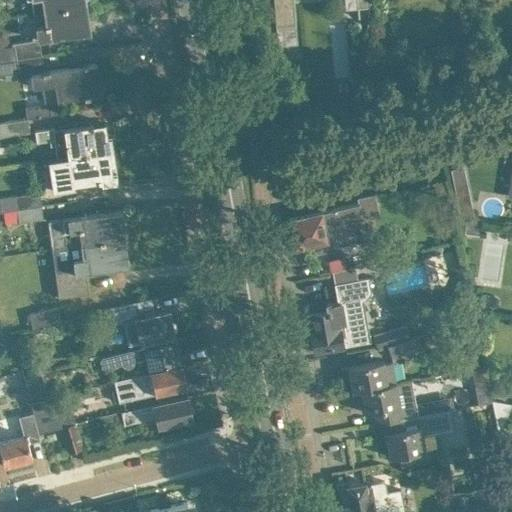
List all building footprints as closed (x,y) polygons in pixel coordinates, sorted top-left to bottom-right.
[(81,0),(41,0),(43,11),(82,5),(81,0)] [(273,0),(275,26),(276,26),(278,44),(296,43),(295,24),(294,15),(293,14),(292,0),(355,0),(356,6),(360,5),(369,5),(369,0),(273,0)] [(38,39),(86,32),(82,5),(43,11),(45,24),(35,26),(37,39),(38,39)] [(40,54),(38,39),(37,39),(10,43),(11,45),(0,46),(0,60),(14,59),(14,58),(40,54)] [(0,73),(16,71),(14,59),(0,60),(0,73)] [(45,102),(24,105),(26,117),(58,112),(54,83),(58,82),(61,98),(101,92),(96,62),(31,73),(33,86),(42,85),(45,102)] [(26,118),(0,121),(0,135),(28,132),(26,118)] [(55,144),(57,157),(111,150),(109,140),(107,140),(105,122),(53,130),(53,127),(33,130),(34,141),(49,139),(50,145),(55,144)] [(48,159),(52,187),(101,180),(113,178),(110,158),(112,158),(111,150),(57,157),(48,159)] [(0,211),(7,210),(18,208),(41,204),(39,190),(0,196),(0,211)] [(326,240),(327,247),(361,240),(356,216),(378,211),(375,193),(357,197),(358,202),(320,210),(321,211),(288,218),(293,246),(326,240)] [(458,199),(456,218),(470,220),(473,202),(458,199)] [(18,223),(44,220),(41,204),(18,208),(7,210),(9,222),(18,221),(18,223)] [(112,210),(47,220),(52,247),(88,241),(120,237),(117,211),(120,210),(120,209),(112,210)] [(467,224),(465,235),(478,236),(480,226),(467,224)] [(88,241),(52,247),(59,296),(88,292),(85,270),(120,266),(124,265),(128,264),(128,263),(124,263),(120,237),(88,241)] [(354,267),(332,271),(334,283),(336,283),(356,279),(354,267)] [(315,327),(309,328),(313,351),(333,347),(344,345),(370,341),(362,299),(365,298),(370,291),(367,277),(356,279),(336,283),(334,283),(338,301),(325,303),(327,311),(313,313),(315,327)] [(150,298),(130,303),(105,309),(108,323),(123,320),(128,344),(174,334),(168,309),(153,313),(150,298)] [(56,306),(27,313),(31,326),(59,319),(56,306)] [(445,325),(449,340),(465,336),(470,354),(481,352),(473,319),(445,325)] [(378,348),(410,338),(406,325),(374,335),(378,348)] [(392,359),(419,350),(415,337),(388,346),(392,359)] [(101,355),(104,366),(120,362),(123,365),(125,366),(129,365),(132,363),(133,360),(133,359),(146,356),(149,367),(180,359),(175,338),(101,355)] [(342,378),(350,377),(353,391),(411,380),(411,378),(396,380),(393,362),(384,363),(384,360),(340,368),(342,378)] [(482,392),(484,401),(491,400),(491,398),(483,363),(471,365),(477,393),(482,392)] [(114,378),(118,400),(185,386),(181,364),(114,378)] [(39,370),(24,374),(28,385),(41,378),(39,370)] [(413,391),(411,380),(353,391),(354,400),(363,398),(365,412),(373,410),(376,424),(449,411),(448,409),(402,417),(398,394),(413,391)] [(32,400),(39,432),(61,426),(61,424),(97,415),(94,404),(58,413),(54,395),(32,400)] [(192,417),(187,396),(121,410),(123,423),(156,415),(158,425),(192,417)] [(491,398),(491,400),(498,430),(509,430),(511,402),(491,398)] [(99,425),(117,421),(115,411),(97,415),(99,425)] [(452,429),(449,411),(376,424),(379,444),(388,442),(390,456),(426,450),(423,434),(452,429)] [(32,458),(28,442),(39,439),(33,412),(19,416),(24,435),(0,441),(0,450),(4,466),(32,458)] [(75,422),(61,426),(68,452),(82,448),(75,422)] [(477,484),(499,481),(496,460),(473,464),(477,484)] [(404,511),(400,489),(386,492),(383,481),(365,484),(365,481),(339,486),(344,511),(404,511)] [(189,511),(187,501),(136,511),(133,511),(189,511)]
